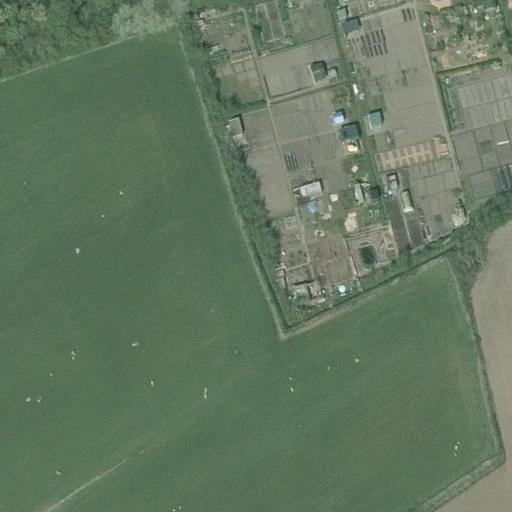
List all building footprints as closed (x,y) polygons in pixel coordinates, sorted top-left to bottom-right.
[(494,4),(484,6),(486,13),(495,11),(494,4)] [(344,14),(338,15),(340,23),(346,21),(344,14)] [(321,69),(311,71),(315,85),(325,82),(321,69)] [(340,116),(333,118),(335,127),(342,126),(340,116)] [(379,117),(367,120),(370,132),(382,129),(379,117)] [(238,123),(228,125),(232,142),(241,139),(238,123)] [(368,171),(359,174),(362,185),(371,183),(368,171)] [(394,180),(385,182),(388,194),(397,192),(394,180)] [(376,195),(369,197),(370,205),(378,203),(376,195)] [(307,297),(291,301),(293,309),(310,305),(307,297)]
